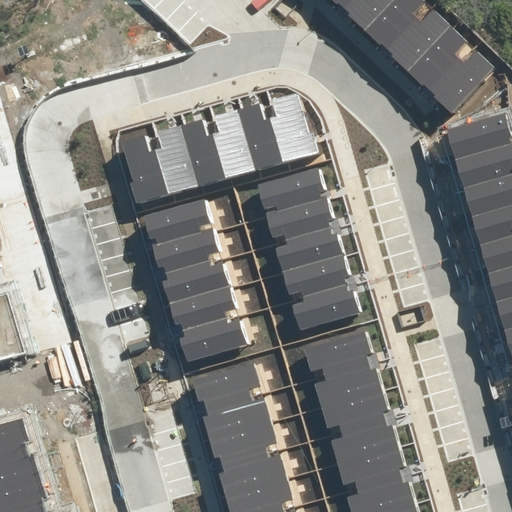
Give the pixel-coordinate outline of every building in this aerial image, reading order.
[(333,0),(351,16),(366,0),(333,0)] [(366,0),(351,16),(373,37),(408,0),(366,0)] [(429,0),(408,0),(373,37),(394,58),(440,10),(429,0)] [(440,10),(394,58),(416,78),(462,31),(440,10)] [(462,31),(416,78),(437,99),(483,51),(462,31)] [(483,51),(437,99),(459,119),(505,72),(483,51)] [(307,98),(278,106),(294,165),(323,158),(307,98)] [(278,106),(249,114),(265,173),(294,165),(278,106)] [(249,114),(220,122),(236,181),(265,173),(249,114)] [(511,116),(454,133),(463,161),(511,147),(511,116)] [(0,118),(0,352),(61,335),(0,118)] [(220,122),(191,129),(207,189),(236,181),(220,122)] [(191,129),(162,137),(178,197),(207,189),(191,129)] [(162,137),(132,145),(149,204),(178,197),(162,137)] [(511,147),(463,161),(471,190),(511,178),(511,147)] [(267,184),(275,214),(335,198),(327,168),(267,184)] [(511,178),(471,190),(479,219),(511,209),(511,178)] [(275,214),(283,244),(343,227),(335,198),(275,214)] [(156,220),(164,249),(224,232),(217,204),(156,220)] [(511,209),(479,219),(488,247),(511,240),(511,209)] [(283,244),(291,274),(351,257),(343,227),(283,244)] [(164,249),(172,277),(232,261),(224,232),(164,249)] [(511,240),(488,247),(496,276),(511,271),(511,240)] [(291,274),(299,303),(360,287),(351,257),(291,274)] [(172,277),(179,306),(240,290),(232,261),(172,277)] [(511,271),(496,276),(504,305),(511,302),(511,271)] [(156,282),(114,298),(150,394),(193,378),(156,282)] [(299,303),(307,333),(368,317),(360,287),(299,303)] [(179,306),(187,334),(248,318),(240,290),(179,306)] [(187,334),(195,363),(256,347),(248,318),(187,334)] [(315,351),(322,379),(384,363),(376,334),(315,351)] [(201,376),(208,405),(270,388),(263,359),(201,376)] [(322,379),(330,408),(391,392),(384,363),(322,379)] [(208,405),(216,434),(278,417),(270,388),(208,405)] [(330,408),(338,437),(399,421),(391,392),(330,408)] [(216,434),(224,463),(286,446),(278,417),(216,434)] [(338,437),(346,466),(407,450),(399,421),(338,437)] [(0,434),(0,465),(26,458),(18,429),(0,434)] [(194,430),(159,435),(162,458),(197,453),(194,430)] [(224,463),(232,492),(294,475),(286,446),(224,463)] [(346,466),(354,495),(415,479),(407,450),(346,466)] [(0,465),(0,495),(34,487),(26,458),(0,465)] [(232,492),(237,511),(271,511),(301,504),(294,475),(232,492)] [(354,495),(358,511),(406,511),(423,508),(415,479),(354,495)] [(0,495),(0,511),(40,511),(34,487),(0,495)]
